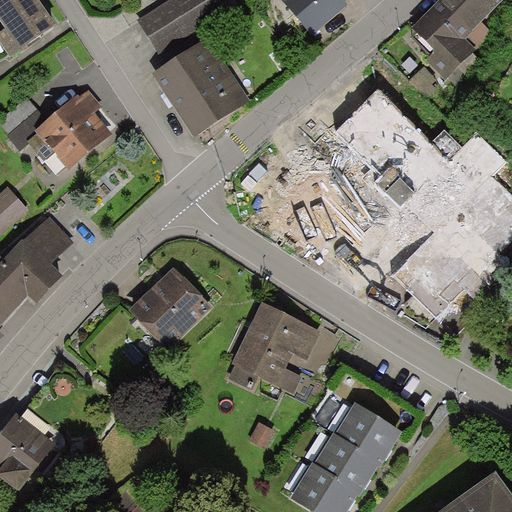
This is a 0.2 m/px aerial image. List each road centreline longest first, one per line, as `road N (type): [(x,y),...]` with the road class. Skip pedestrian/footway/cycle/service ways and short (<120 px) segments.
road 1 (residential): [(511,394),(338,306),(242,247),(180,191)]
road 2 (residential): [(391,0),(180,191)]
road 3 (residential): [(180,191),(0,388)]
road 4 (residential): [(180,191),(59,0)]
